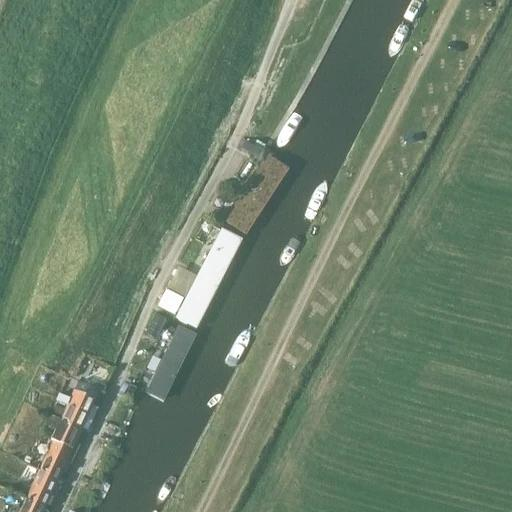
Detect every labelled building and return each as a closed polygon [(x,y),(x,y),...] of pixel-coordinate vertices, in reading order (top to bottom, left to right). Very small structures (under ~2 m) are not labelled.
[(238,150),(256,160),(261,152),(243,142),(238,150)] [(267,154),(231,220),(251,231),(288,165),(267,154)] [(225,229),(180,320),(202,331),(247,240),(225,229)] [(156,306),(168,313),(175,299),(163,292),(156,306)] [(154,317),(147,331),(158,337),(165,322),(154,317)] [(176,325),(142,392),(160,401),(194,334),(176,325)] [(127,385),(123,394),(129,397),(133,388),(127,385)] [(53,405),(48,415),(59,420),(60,420),(80,430),(84,420),(90,423),(97,408),(91,405),(71,396),(69,400),(57,395),(54,400),(66,406),(64,410),(53,405)] [(53,441),(39,471),(57,479),(65,462),(70,465),(78,446),(73,443),(80,430),(60,420),(59,420),(48,415),(42,427),(54,432),(50,440),(53,441)] [(39,471),(25,499),(43,508),(50,492),(56,495),(62,482),(57,479),(39,471)] [(43,511),(42,511),(43,508),(25,499),(19,511),(9,511),(8,511),(7,511),(43,511)]
